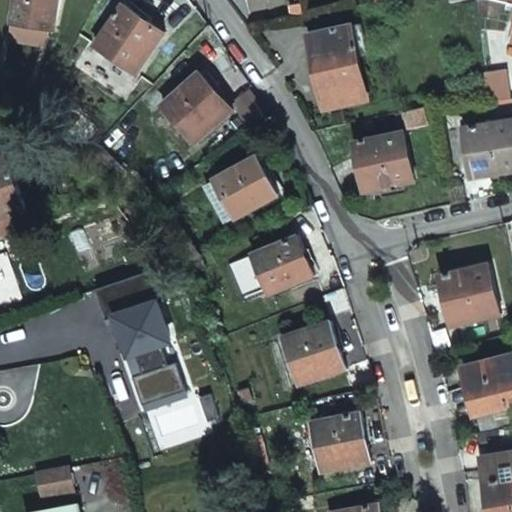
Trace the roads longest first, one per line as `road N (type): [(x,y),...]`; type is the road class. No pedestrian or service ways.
road 1 (residential): [(215,0),(263,64),(335,212),(364,241)]
road 2 (residential): [(364,241),(442,511)]
road 3 (residential): [(364,241),(511,208)]
